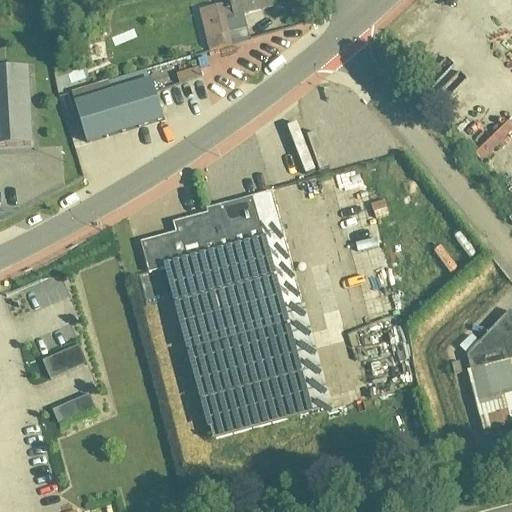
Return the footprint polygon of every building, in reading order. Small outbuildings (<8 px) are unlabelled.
[(280,6),(278,0),(228,0),(229,2),(197,11),(208,50),(249,38),(243,17),(280,6)] [(0,72),(0,150),(30,148),(25,71),(0,72)] [(148,78),(71,101),(85,145),(161,123),(148,78)] [(163,270),(210,439),(333,405),(273,189),(204,208),(206,216),(170,226),(172,235),(140,244),(149,275),(163,270)] [(463,356),(478,432),(511,422),(511,316),(507,311),(463,356)] [(41,362),(48,378),(86,361),(79,345),(41,362)] [(393,388),(383,350),(326,365),(335,402),(393,388)] [(50,411),(55,423),(94,406),(89,394),(50,411)]
